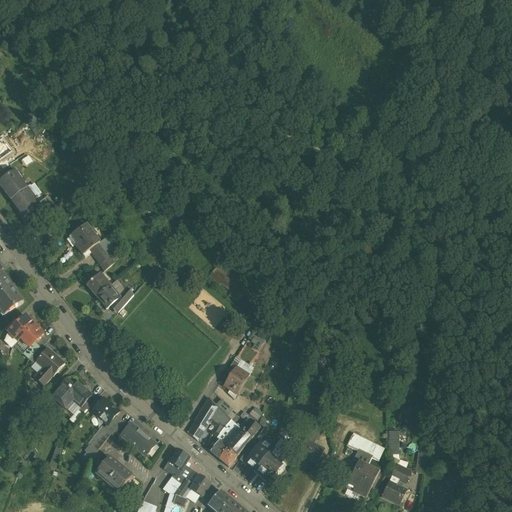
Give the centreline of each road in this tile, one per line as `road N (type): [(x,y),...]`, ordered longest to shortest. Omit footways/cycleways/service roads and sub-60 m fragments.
road 1 (residential): [(0,229),(123,394),(268,511)]
road 2 (track): [(0,39),(20,25),(45,23),(354,166)]
road 3 (track): [(220,373),(354,166)]
road 4 (track): [(354,166),(511,167)]
